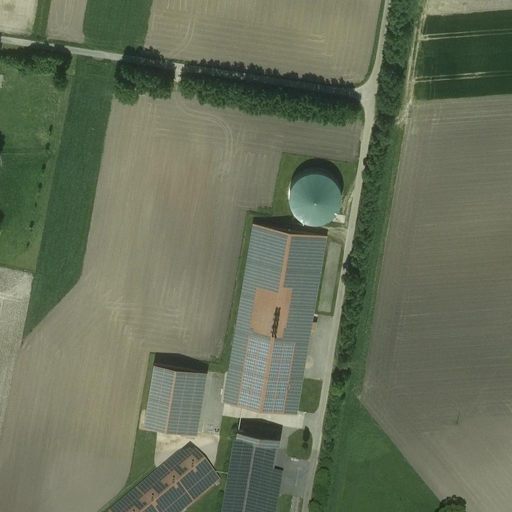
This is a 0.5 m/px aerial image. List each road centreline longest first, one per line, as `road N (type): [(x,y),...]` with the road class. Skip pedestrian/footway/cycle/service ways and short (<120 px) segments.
road 1 (unclassified): [(372,96),(304,511)]
road 2 (unclassified): [(0,39),(372,96)]
